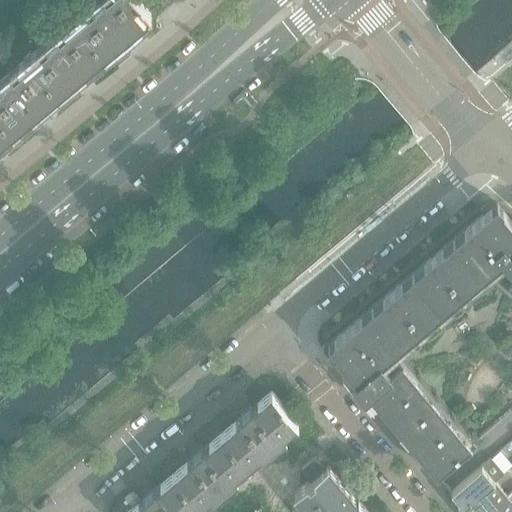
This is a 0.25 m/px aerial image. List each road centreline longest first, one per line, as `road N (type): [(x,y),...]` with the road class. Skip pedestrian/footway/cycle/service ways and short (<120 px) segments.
road 1 (secondary): [(0,271),(329,0)]
road 2 (secondary): [(275,0),(0,227)]
road 3 (residential): [(269,332),(487,151)]
road 4 (residential): [(65,507),(269,332)]
road 5 (residential): [(423,511),(269,332)]
road 6 (residential): [(487,151),(357,0)]
